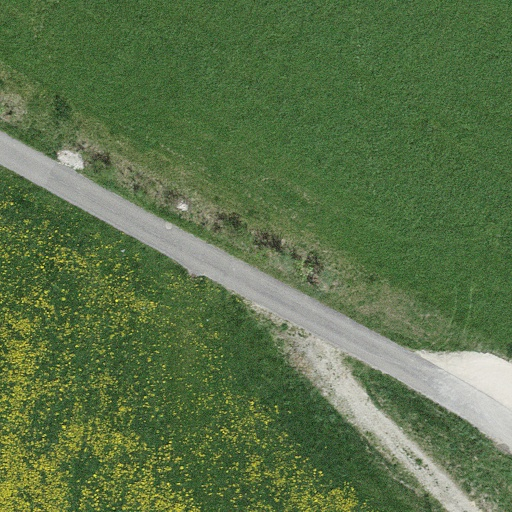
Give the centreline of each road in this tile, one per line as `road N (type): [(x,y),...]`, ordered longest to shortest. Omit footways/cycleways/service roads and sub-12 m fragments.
road 1 (tertiary): [(511,451),(0,165)]
road 2 (track): [(332,511),(93,217)]
